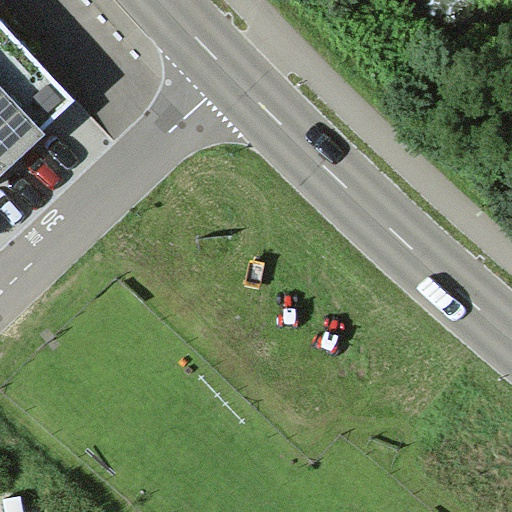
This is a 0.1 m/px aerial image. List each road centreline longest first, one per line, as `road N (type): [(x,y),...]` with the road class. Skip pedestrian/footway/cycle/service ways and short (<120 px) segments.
road 1 (primary): [(242,74),(511,326)]
road 2 (residential): [(0,298),(242,74)]
